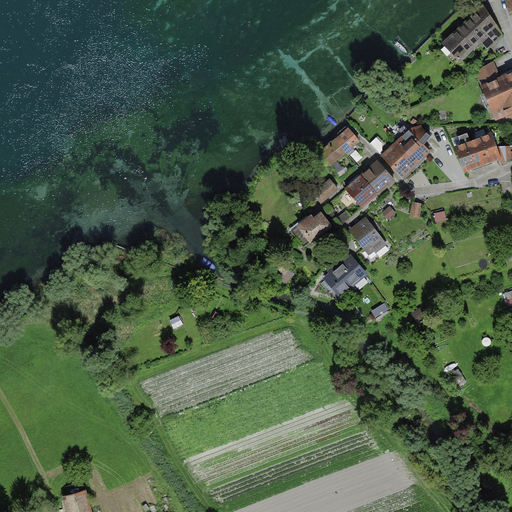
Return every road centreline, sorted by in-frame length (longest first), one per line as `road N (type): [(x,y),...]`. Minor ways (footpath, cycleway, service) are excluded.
road 1 (track): [(335,373),(446,511)]
road 2 (track): [(206,511),(138,401)]
